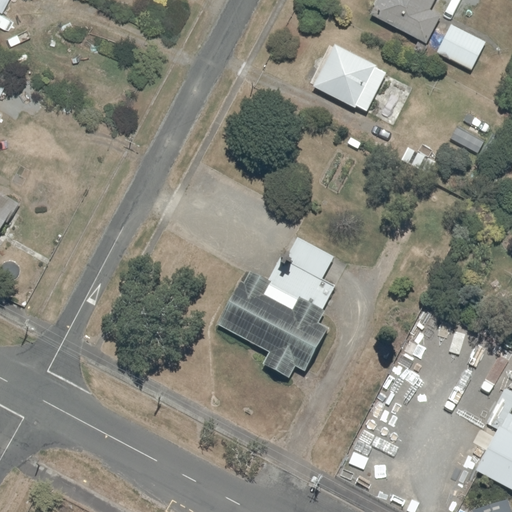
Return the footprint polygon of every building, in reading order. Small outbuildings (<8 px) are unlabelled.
[(9,0),(0,0),(0,11),(3,13),(9,0)] [(433,0),(377,0),(370,15),(426,44),(440,17),(428,11),(433,0)] [(485,41),(451,24),(437,53),(471,70),(485,41)] [(414,85),(333,45),(312,87),(353,107),(354,105),(394,125),(414,85)] [(0,226),(14,203),(0,194),(0,226)] [(239,277),(215,323),(272,353),(266,365),(289,377),(296,364),(304,368),(324,330),(318,327),(326,311),(248,270),(244,279),(239,277)] [(511,415),(505,412),(473,471),(511,491),(511,415)] [(511,511),(511,508),(508,497),(470,510),(470,511),(511,511)]
